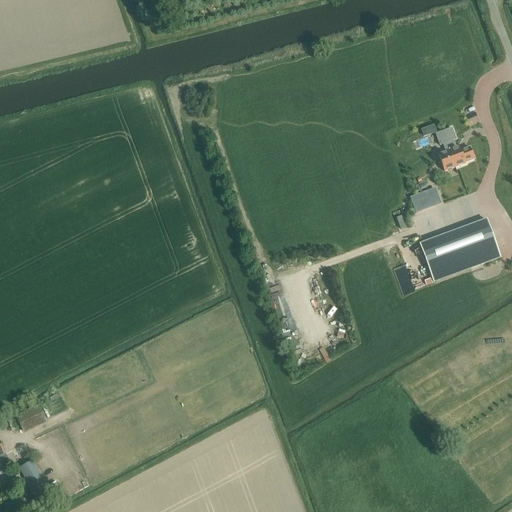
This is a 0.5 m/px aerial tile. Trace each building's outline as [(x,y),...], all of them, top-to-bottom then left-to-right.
[(433,126),(421,131),(424,137),(436,133),(433,126)] [(451,129),(435,135),(440,146),(442,145),(442,146),(445,153),(438,156),(444,172),(465,165),(464,163),(473,160),(469,149),(460,152),(458,148),(456,149),(454,142),(454,141),(456,140),(451,129)] [(401,217),(396,219),(400,230),(405,228),(401,217)] [(486,221),(419,245),(434,283),(500,259),(486,221)] [(22,432),(46,420),(39,406),(15,418),(22,432)] [(0,487),(12,481),(2,462),(8,459),(5,454),(0,444),(0,487)] [(32,463),(20,470),(26,482),(39,476),(32,463)]
